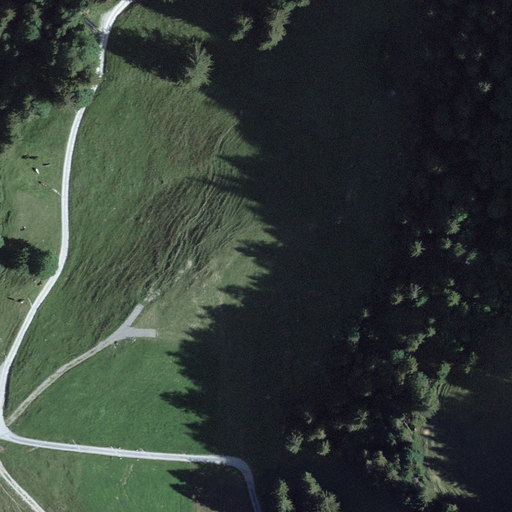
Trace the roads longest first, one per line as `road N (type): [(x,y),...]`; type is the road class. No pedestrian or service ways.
road 1 (track): [(127,0),(106,26),(96,79),(74,129),(61,261),(10,356),(0,394)]
road 2 (track): [(0,427),(12,438),(74,448),(233,460),(246,472),(258,511)]
road 3 (track): [(0,427),(60,371),(115,337)]
